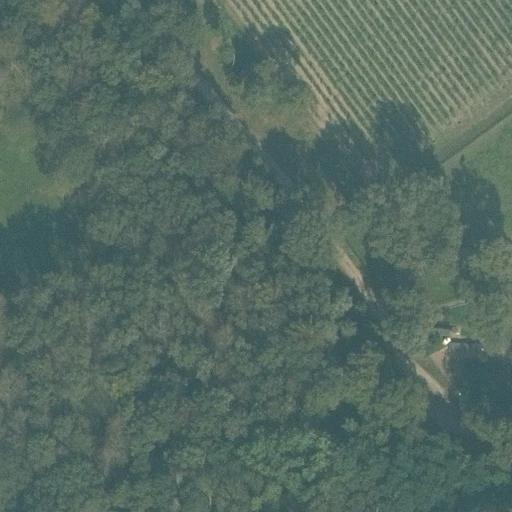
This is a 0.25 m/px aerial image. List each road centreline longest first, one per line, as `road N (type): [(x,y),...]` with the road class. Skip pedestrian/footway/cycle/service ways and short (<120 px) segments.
road 1 (track): [(511,455),(464,445),(254,133),(191,78),(129,0)]
road 2 (track): [(105,511),(96,473),(293,432),(397,431),(464,445)]
